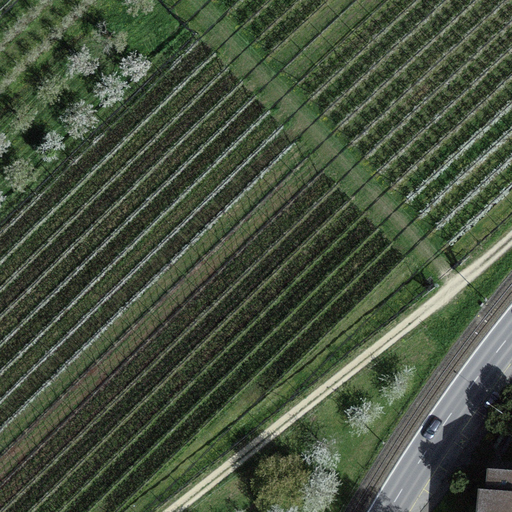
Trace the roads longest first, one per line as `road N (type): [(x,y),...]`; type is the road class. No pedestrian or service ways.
road 1 (track): [(511,239),(174,511)]
road 2 (secondary): [(387,511),(511,332)]
